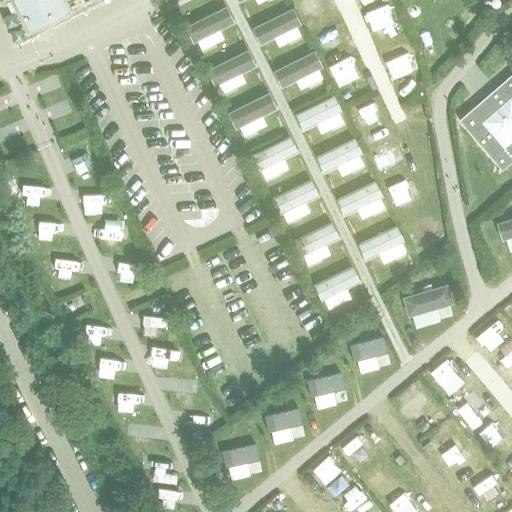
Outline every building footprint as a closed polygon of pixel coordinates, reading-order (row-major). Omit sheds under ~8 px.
[(8,0),(25,33),(70,11),(66,2),(69,0),(8,0)] [(431,35),(449,27),(438,1),(420,9),(431,35)] [(231,17),(224,2),(185,19),(192,35),(231,17)] [(299,19),(292,3),(253,21),(260,36),(299,19)] [(369,38),(387,30),(378,12),(360,20),(369,38)] [(93,53),(104,81),(133,70),(123,42),(93,53)] [(254,61),(247,46),(207,63),(214,79),(254,61)] [(321,62),(314,46),(275,64),(282,80),(321,62)] [(373,55),(382,84),(401,78),(392,49),(373,55)] [(479,55),(474,76),(494,81),(500,60),(479,55)] [(470,110),(458,120),(486,152),(489,150),(492,153),(493,154),(490,157),(500,168),(511,158),(511,74),(481,101),(483,103),(473,113),(470,110)] [(273,104),(266,89),(227,106),(234,122),(273,104)] [(339,107),(332,91),(318,98),(293,109),(300,124),(339,107)] [(358,107),(343,113),(352,135),(368,129),(358,107)] [(295,147),(288,132),(249,149),(256,165),(295,147)] [(361,150),(354,134),(315,152),(322,167),(361,150)] [(56,156),(66,181),(87,174),(77,148),(56,156)] [(362,157),(370,172),(385,164),(377,149),(362,157)] [(0,178),(0,198),(0,200),(23,193),(17,173),(0,178)] [(316,191),(309,175),(270,193),(277,208),(316,191)] [(381,193),(374,177),(335,195),(342,210),(381,193)] [(88,217),(104,212),(99,195),(83,199),(88,217)] [(511,231),(511,212),(493,218),(499,236),(511,231)] [(10,221),(16,244),(39,238),(33,215),(10,221)] [(337,233),(330,217),(290,235),(297,250),(337,233)] [(403,238),(396,223),(357,240),(364,256),(403,238)] [(358,278),(351,263),(311,280),(318,296),(358,278)] [(59,266),(36,274),(39,284),(62,276),(59,266)] [(451,299),(446,280),(401,292),(407,312),(451,299)] [(166,305),(172,326),(192,320),(186,299),(166,305)] [(490,317),(502,333),(511,325),(511,313),(505,305),(490,317)] [(386,350),(383,334),(348,341),(352,357),(386,350)] [(433,360),(444,382),(462,373),(451,351),(433,360)] [(206,394),(225,384),(215,366),(197,377),(206,394)] [(343,385),(339,369),(305,377),(309,393),(343,385)] [(473,413),(492,393),(477,378),(457,398),(473,413)] [(300,420),(296,403),(262,411),(266,427),(300,420)] [(188,407),(168,417),(174,429),(194,420),(188,407)] [(511,430),(502,414),(482,426),(493,445),(511,433),(511,430)] [(334,445),(347,463),(366,449),(353,431),(334,445)] [(257,456),(254,440),(219,448),(223,464),(257,456)] [(302,468),(310,491),(334,484),(326,460),(302,468)] [(448,478),(466,498),(478,487),(460,467),(448,478)] [(375,477),(358,487),(367,501),(369,500),(376,511),(382,511),(393,506),(375,477)] [(266,502),(273,511),(293,499),(286,489),(266,502)]
